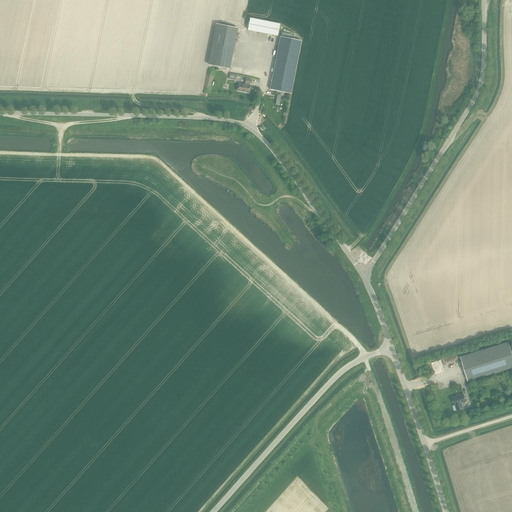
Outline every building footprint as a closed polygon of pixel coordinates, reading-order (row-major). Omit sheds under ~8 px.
[(280,24),(250,18),(248,30),(277,36),(280,24)] [(217,24),(209,64),(229,68),(237,28),(217,24)] [(280,36),(278,46),(270,89),(291,93),(301,40),(280,36)] [(250,85),(249,85),(250,83),(251,84),(252,80),(246,78),(245,82),(246,82),(246,84),(239,83),(237,91),(248,93),(250,85)] [(460,357),(468,381),(511,367),(511,354),(508,342),(460,357)] [(461,403),(466,402),(463,394),(452,398),(455,405),(457,410),(463,408),(461,403)]
